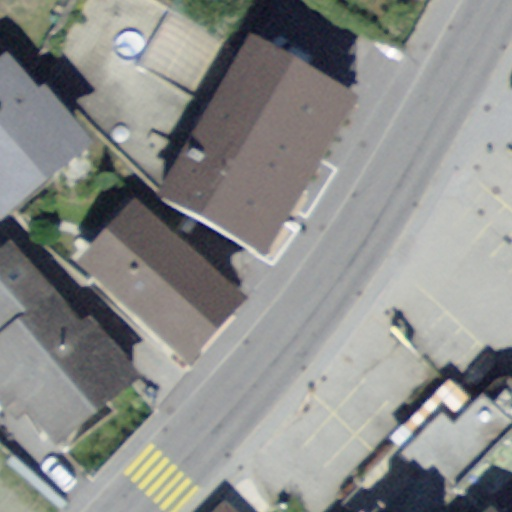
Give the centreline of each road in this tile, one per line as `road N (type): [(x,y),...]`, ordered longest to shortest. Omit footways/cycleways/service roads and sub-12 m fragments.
road 1 (primary): [(212,424),(336,276),(498,0)]
road 2 (residential): [(0,233),(212,424)]
road 3 (primary): [(130,511),(212,424)]
